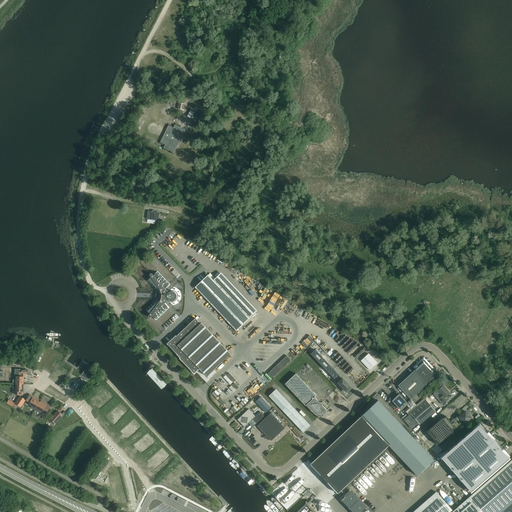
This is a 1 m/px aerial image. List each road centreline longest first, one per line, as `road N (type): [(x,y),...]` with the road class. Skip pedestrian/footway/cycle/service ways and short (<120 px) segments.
road 1 (unclassified): [(511,437),(424,342),(286,466),(269,469),(128,322),(122,306)]
road 2 (track): [(108,292),(91,285),(84,263),(83,192),(95,150),(169,0)]
road 3 (unclassified): [(140,511),(145,489),(136,461),(75,400)]
